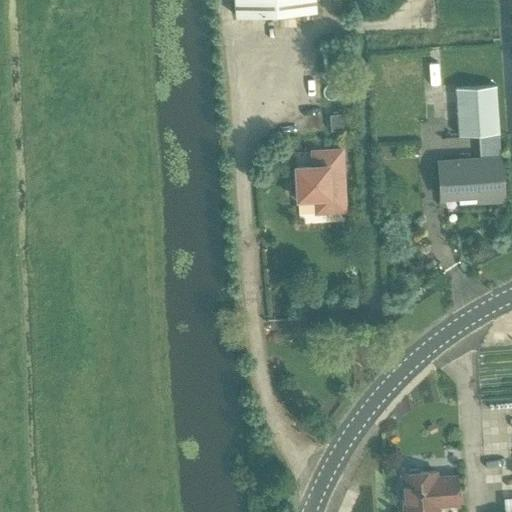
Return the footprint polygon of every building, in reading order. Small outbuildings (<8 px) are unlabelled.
[(233,0),(235,16),(315,11),(314,0),(233,0)] [(443,50),(446,82),(497,79),(495,46),(443,50)] [(454,87),(458,135),(498,133),(494,85),(454,87)] [(329,118),(329,134),(339,133),(338,118),(329,118)] [(344,211),(340,150),(312,152),(312,166),(295,167),(296,179),(293,179),(290,183),(291,194),(294,197),(297,197),(297,199),(314,198),(315,212),(344,211)] [(502,200),(500,156),(437,161),(440,198),(458,197),(458,203),(502,200)] [(406,473),(401,473),(403,511),(434,511),(435,511),(438,511),(437,505),(458,503),(456,475),(435,477),(435,471),(419,472),(417,469),(408,469),(406,473)]
